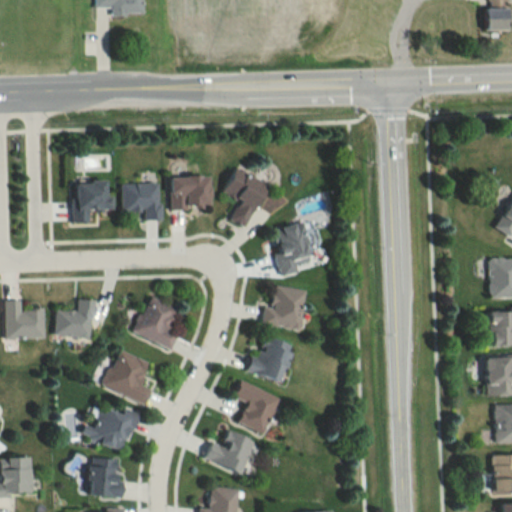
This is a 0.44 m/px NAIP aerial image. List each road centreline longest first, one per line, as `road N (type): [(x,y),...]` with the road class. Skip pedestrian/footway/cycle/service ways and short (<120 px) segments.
road 1 (tertiary): [(0,91),(511,80)]
road 2 (tertiary): [(395,511),(378,87)]
road 3 (residential): [(189,263),(208,276),(215,314),(158,454),(150,511)]
road 4 (residential): [(0,263),(189,263)]
road 5 (residential): [(35,262),(27,91)]
